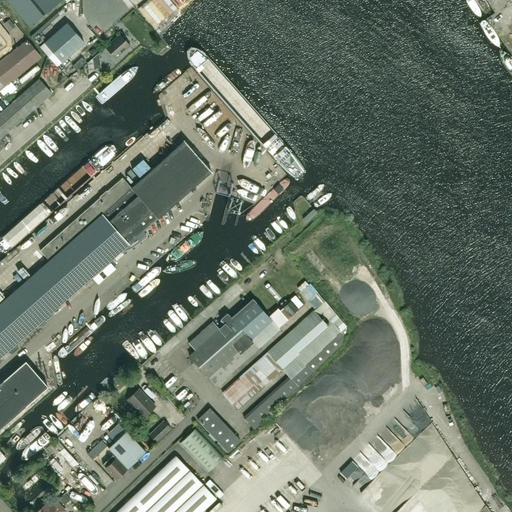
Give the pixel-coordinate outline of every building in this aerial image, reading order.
[(7,0),(29,26),(61,0),(7,0)] [(67,23),(44,42),(62,63),(84,43),(67,23)] [(9,37),(0,24),(0,56),(11,48),(9,37)] [(120,34),(105,48),(115,59),(130,46),(120,34)] [(0,61),(0,90),(10,82),(41,57),(27,40),(0,61)] [(89,52),(92,56),(97,52),(94,48),(89,52)] [(101,69),(99,52),(87,63),(89,74),(94,69),(101,69)] [(36,68),(19,83),(22,86),(39,71),(36,68)] [(52,93),(39,79),(16,99),(29,113),(52,93)] [(29,113),(16,99),(3,111),(15,125),(29,113)] [(15,125),(3,111),(0,113),(0,135),(2,137),(15,125)] [(212,114),(208,118),(218,128),(222,124),(212,114)] [(155,193),(198,156),(184,141),(142,179),(155,193)] [(131,188),(158,218),(211,172),(198,156),(155,193),(142,179),(131,188)] [(102,214),(129,244),(158,218),(131,188),(122,178),(40,251),(49,261),(77,237),(102,214)] [(77,237),(104,266),(129,244),(102,214),(77,237)] [(23,284),(50,313),(104,266),(77,237),(49,261),(23,284)] [(268,267),(274,259),(271,257),(265,264),(268,267)] [(315,309),(313,311),(312,310),(267,351),(269,352),(222,393),(229,400),(236,409),(245,400),(282,368),(290,378),(265,400),(245,419),(252,427),(282,400),(298,386),(342,343),(343,336),(342,336),(345,333),(346,326),(330,306),(324,299),(310,283),(308,285),(305,281),(297,287),(301,291),(300,292),(315,309)] [(10,295),(38,324),(41,327),(53,316),(50,313),(23,284),(10,295)] [(128,287),(93,319),(100,327),(135,295),(128,287)] [(16,344),(38,324),(10,295),(0,304),(0,357),(8,350),(11,353),(12,353),(18,348),(18,346),(16,344)] [(253,299),(231,318),(227,313),(221,319),(225,324),(219,329),(213,321),(188,343),(195,350),(189,355),(216,386),(280,329),(278,328),(288,320),(287,319),(298,309),(290,301),(288,303),(285,299),(280,304),(281,305),(268,316),(253,299)] [(356,313),(361,319),(368,314),(363,308),(356,313)] [(61,359),(97,329),(90,321),(53,351),(61,359)] [(25,361),(4,380),(0,383),(0,428),(48,387),(25,361)] [(127,400),(143,418),(155,406),(138,389),(127,400)] [(402,425),(409,419),(398,406),(391,412),(402,425)] [(209,408),(198,419),(228,452),(240,440),(209,408)] [(234,421),(244,418),(242,413),(232,416),(234,421)] [(164,421),(149,435),(156,442),(171,428),(164,421)] [(208,473),(224,457),(195,428),(180,443),(208,473)] [(125,430),(108,447),(127,468),(145,451),(125,430)] [(64,448),(43,468),(70,495),(91,475),(64,448)] [(350,450),(332,467),(340,475),(358,458),(350,450)] [(126,469),(112,455),(102,464),(116,479),(126,469)] [(200,511),(216,498),(176,455),(115,511),(200,511)] [(320,476),(326,483),(334,476),(328,469),(320,476)] [(38,511),(62,511),(64,511),(55,502),(49,508),(46,505),(38,511)]
